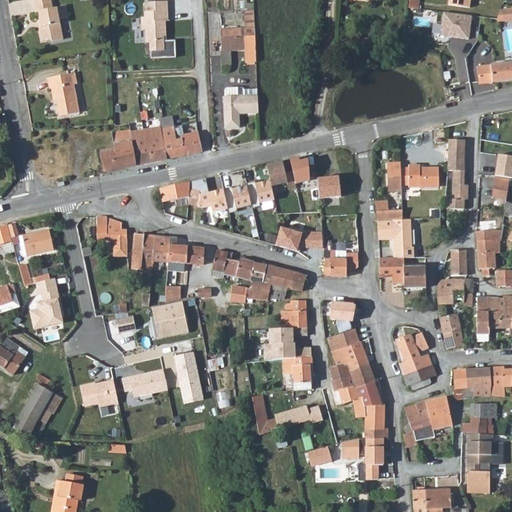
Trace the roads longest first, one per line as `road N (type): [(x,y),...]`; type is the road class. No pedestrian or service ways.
road 1 (residential): [(139,181),(160,221),(314,278)]
road 2 (residential): [(0,30),(33,204)]
road 3 (residential): [(474,109),(475,278)]
road 4 (residential): [(212,165),(198,0)]
road 5 (residential): [(373,312),(404,473)]
road 6 (residential): [(443,358),(458,462),(404,473)]
road 7 (residential): [(363,133),(370,290)]
road 8 (tertiary): [(363,133),(212,165)]
road 9 (residential): [(91,339),(62,198)]
